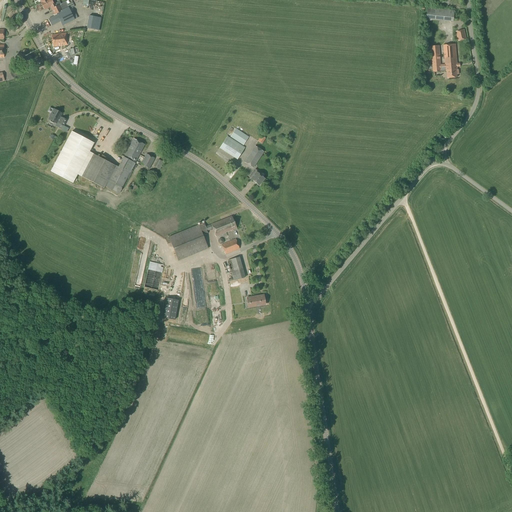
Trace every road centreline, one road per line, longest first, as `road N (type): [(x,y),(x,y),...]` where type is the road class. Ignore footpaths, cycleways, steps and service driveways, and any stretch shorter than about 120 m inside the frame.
road 1 (tertiary): [(306,304),(294,259),(277,234),(209,169),(62,76),(17,0)]
road 2 (track): [(511,476),(403,197)]
road 3 (tertiary): [(337,511),(306,304)]
road 4 (unclassified): [(306,304),(431,163)]
road 5 (unclassified): [(444,147),(478,96),(468,0)]
road 6 (track): [(54,66),(0,183)]
